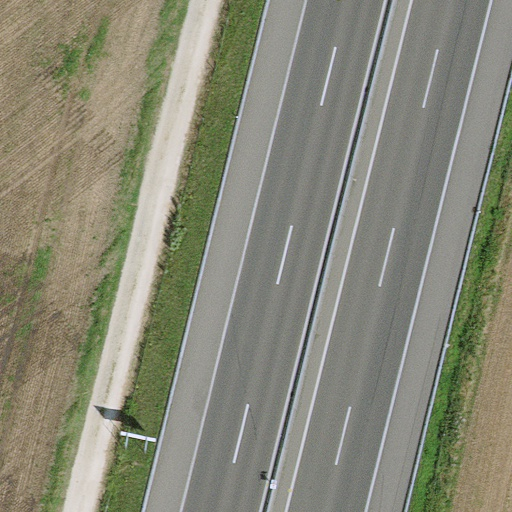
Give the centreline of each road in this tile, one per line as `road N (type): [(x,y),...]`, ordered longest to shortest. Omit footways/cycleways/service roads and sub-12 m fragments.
road 1 (track): [(79,511),(206,0)]
road 2 (motorway): [(348,0),(223,511)]
road 3 (motorway): [(326,511),(451,0)]
